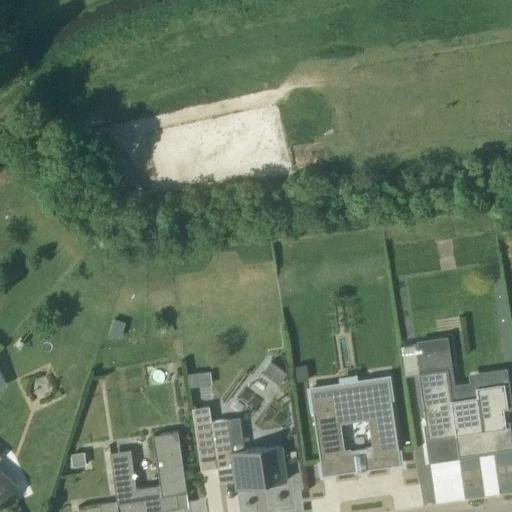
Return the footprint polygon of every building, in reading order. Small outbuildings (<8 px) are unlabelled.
[(113,318),(108,334),(121,338),(126,322),(113,318)] [(418,372),(419,372),(416,347),(415,344),(400,346),(404,376),(418,374),(418,372)] [(309,379),(307,364),(295,366),(296,381),(309,379)] [(447,368),(419,372),(418,372),(418,374),(428,439),(455,435),(458,456),(479,453),(478,448),(492,446),(493,451),(511,448),(511,439),(509,421),(505,422),(503,408),(507,407),(504,383),(476,387),(477,397),(452,400),(447,368)] [(194,373),(195,386),(211,384),(210,371),(194,373)] [(357,470),(356,465),(365,464),(366,469),(400,464),(397,444),(388,377),(309,389),(319,456),(322,475),(357,470)] [(227,418),(211,421),(209,406),(192,408),(197,445),(213,443),(219,480),(234,478),(236,490),(265,485),(265,484),(270,483),(286,481),(281,444),(259,447),(232,451),(227,418)] [(176,493),(187,492),(178,431),(152,435),(160,484),(136,488),(132,460),(111,463),(116,500),(99,503),(100,511),(151,511),(178,508),(176,493)] [(0,503),(6,497),(16,486),(0,472),(0,456),(1,456),(0,454),(0,503)]
